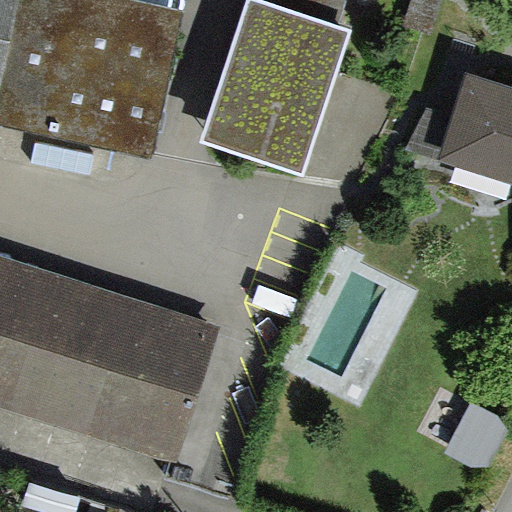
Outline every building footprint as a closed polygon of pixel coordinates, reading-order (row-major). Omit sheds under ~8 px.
[(113,0),(0,0),(0,122),(144,153),(174,13),(113,0)] [(263,0),(246,0),(202,139),(304,173),(352,28),(338,24),(263,0)] [(263,0),(338,24),(344,0),(263,0)] [(511,89),(471,76),(444,161),(511,186),(511,89)] [(0,412),(166,465),(211,325),(0,257),(0,412)]
